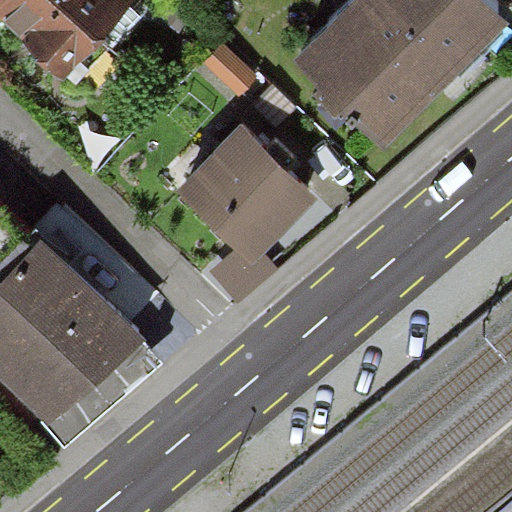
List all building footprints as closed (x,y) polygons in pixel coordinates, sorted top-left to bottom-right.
[(0,0),(0,2),(75,69),(106,35),(92,23),(112,0),(0,0)] [(341,88),(386,132),(506,11),(495,0),(347,0),(301,47),(323,68),(316,75),(335,94),(341,88)] [(241,96),(259,78),(224,43),(206,61),(241,96)] [(267,250),(318,201),(268,151),(245,127),(177,194),(233,249),(210,271),(243,304),(282,265),(267,250)] [(0,378),(47,428),(139,344),(44,241),(37,247),(28,237),(0,207),(0,378)] [(102,288),(134,316),(162,285),(130,256),(102,288)] [(139,344),(47,428),(65,448),(163,365),(139,344)]
